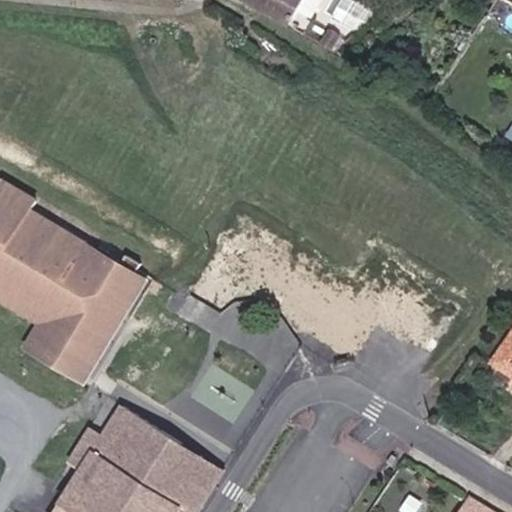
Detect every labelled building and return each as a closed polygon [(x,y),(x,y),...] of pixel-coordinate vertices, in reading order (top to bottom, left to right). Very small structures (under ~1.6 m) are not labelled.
[(260,0),(234,0),(255,10),(260,0)] [(287,0),(260,0),(255,10),(278,21),(287,0)] [(287,0),(278,21),(288,24),(297,0),(287,0)] [(511,1),(509,0),(485,0),(482,6),(511,18),(511,17),(511,1)] [(307,42),(319,49),(328,32),(316,26),(307,42)] [(220,38),(229,43),(235,33),(226,27),(220,38)] [(452,52),(464,33),(455,27),(443,46),(452,52)] [(0,186),(0,301),(41,324),(27,350),(61,369),(119,265),(133,273),(139,264),(123,255),(118,264),(26,213),(31,204),(0,186)] [(446,303),(376,267),(361,297),(227,228),(196,289),(225,304),(237,282),(355,343),(371,311),(427,340),(446,303)] [(133,273),(119,265),(61,369),(87,383),(145,280),(133,273)] [(511,359),(511,320),(494,347),(511,359)] [(117,404),(51,511),(192,511),(201,498),(156,471),(175,439),(117,404)] [(220,467),(175,439),(156,471),(201,498),(220,467)] [(511,511),(511,507),(466,475),(448,500),(465,511),(511,511)]
